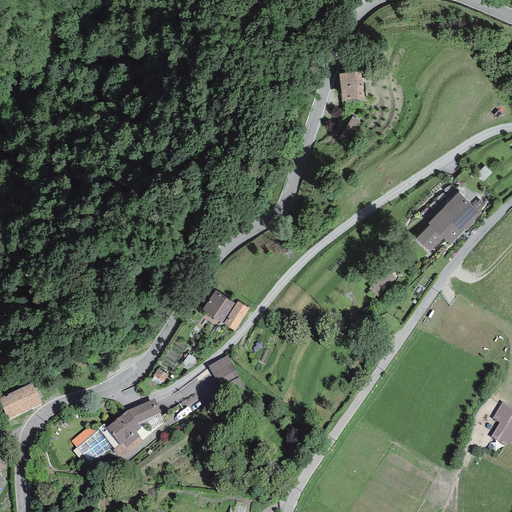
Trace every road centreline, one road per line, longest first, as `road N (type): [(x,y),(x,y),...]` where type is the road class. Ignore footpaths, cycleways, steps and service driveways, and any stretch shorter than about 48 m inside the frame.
road 1 (unclassified): [(110,387),(144,399),(172,388),(228,345),(323,243),(481,135),(511,128)]
road 2 (tertiary): [(374,0),(337,50),(282,208),(221,253),(143,366),(110,387)]
road 3 (unclassified): [(511,202),(444,275),(286,511)]
road 4 (tertiary): [(110,387),(65,401),(32,426),(21,464),(23,511)]
